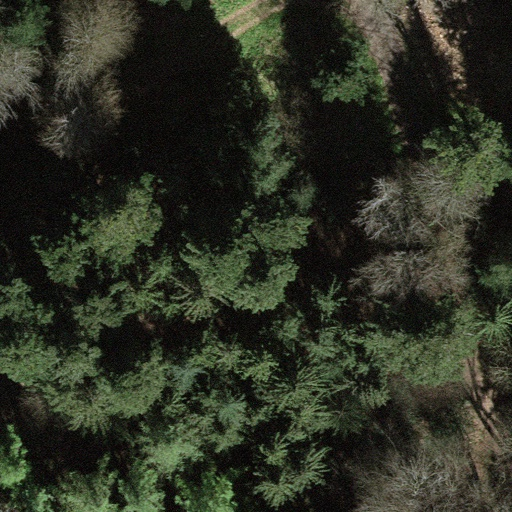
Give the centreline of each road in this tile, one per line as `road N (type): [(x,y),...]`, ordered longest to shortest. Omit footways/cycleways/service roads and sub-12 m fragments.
road 1 (track): [(511,482),(367,0)]
road 2 (track): [(0,155),(280,0)]
